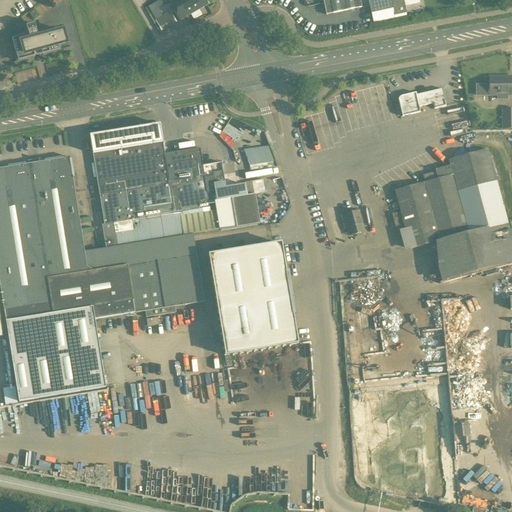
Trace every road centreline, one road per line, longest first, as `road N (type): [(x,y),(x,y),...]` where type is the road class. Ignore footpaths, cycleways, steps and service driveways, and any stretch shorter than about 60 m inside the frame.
road 1 (unclassified): [(369,511),(342,506),(326,473),(313,257),(290,164)]
road 2 (unknown): [(0,447),(152,449),(324,433)]
road 3 (secondary): [(0,129),(256,82)]
road 4 (secondary): [(252,69),(0,119)]
road 5 (residential): [(239,14),(89,78),(0,99)]
road 6 (secondary): [(511,20),(273,65)]
road 7 (secondary): [(277,78),(511,33)]
